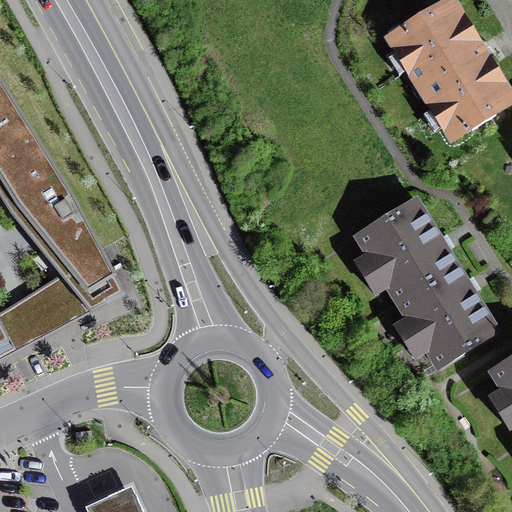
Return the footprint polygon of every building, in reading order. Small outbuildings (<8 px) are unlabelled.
[(452,4),(393,40),(452,137),(511,101),(452,4)] [(0,183),(17,210),(81,292),(93,285),(106,306),(124,294),(74,202),(0,86),(0,183)] [(398,303),(456,267),(415,202),(357,238),(372,261),(363,267),(379,292),(387,287),(398,303)] [(456,267),(398,303),(411,324),(402,330),(419,358),(428,352),(439,370),(498,333),(456,267)] [(511,361),(491,374),(506,398),(492,406),(508,432),(511,428),(511,361)] [(143,511),(132,487),(87,508),(89,511),(143,511)]
